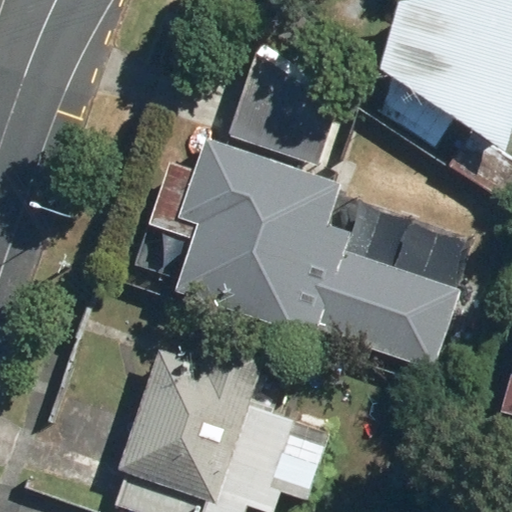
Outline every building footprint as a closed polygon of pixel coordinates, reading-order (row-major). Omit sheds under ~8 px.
[(511,0),(423,0),(412,1),(393,66),(511,143),(511,0)] [(263,52),(235,136),(324,167),(344,103),(263,52)] [(353,184),(215,138),(187,220),(206,226),(184,291),(326,338),(327,333),(441,371),(469,288),(355,250),(361,232),(339,225),(353,184)] [(210,361),(169,347),(151,399),(145,397),(120,469),(130,472),(119,505),(139,511),(252,511),(254,507),(269,511),(279,511),(287,492),(312,500),(335,432),(257,406),(276,352),(220,333),(210,361)] [(461,410),(425,402),(413,453),(449,461),(461,410)]
